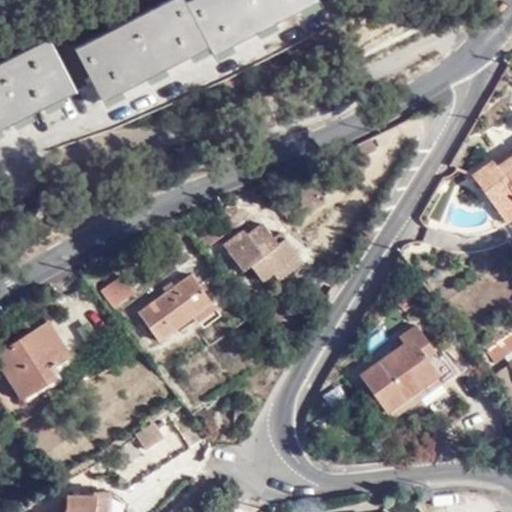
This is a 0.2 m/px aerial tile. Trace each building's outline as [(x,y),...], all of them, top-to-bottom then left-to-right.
[(164,0),(83,39),(109,94),(126,85),(127,85),(151,72),(149,67),(171,56),(174,61),(197,49),(216,40),(219,46),(239,36),(263,25),(260,18),(281,7),(285,14),(301,6),(303,5),(313,0),(164,0)] [(329,0),(313,0),(303,5),(309,14),(331,2),(329,0)] [(336,0),(352,19),(376,0),(336,0)] [(260,18),(263,25),(267,33),(289,22),(285,14),(281,7),(260,18)] [(50,102),(69,93),(82,86),(56,36),(0,63),(0,126),(7,123),(18,118),(15,112),(33,103),(36,109),(50,102)] [(239,36),(219,46),(221,50),(221,51),(225,57),(245,47),(239,36)] [(221,50),(219,46),(216,40),(197,49),(201,58),(221,50)] [(178,68),(174,61),(171,56),(149,67),(151,72),(155,80),(178,68)] [(126,85),(109,94),(113,101),(130,92),(126,85)] [(73,100),(69,93),(50,102),(54,110),(73,100)] [(40,117),(36,109),(33,103),(15,112),(18,118),(23,126),(40,117)] [(0,136),(12,131),(7,123),(0,126),(0,136)] [(472,171),(508,220),(511,217),(511,152),(497,163),(494,157),(472,171)] [(299,193),(278,205),(287,219),(307,206),(299,193)] [(341,203),(318,220),(327,232),(350,215),(341,203)] [(257,264),(268,278),(305,250),(292,233),(285,239),(270,221),(254,233),(250,229),(230,246),(249,270),(257,264)] [(163,338),(198,314),(214,302),(216,301),(196,272),(143,309),(163,338)] [(105,289),(117,305),(137,290),(125,273),(105,289)] [(417,278),(399,290),(408,305),(427,292),(417,278)] [(293,295),(281,303),(291,318),(303,309),(293,295)] [(223,314),(216,301),(214,302),(198,314),(206,326),(223,314)] [(360,371),(390,417),(446,380),(428,354),(437,347),(418,318),(401,329),(407,338),(360,371)] [(3,361),(30,404),(61,383),(57,375),(77,361),(57,328),(3,361)] [(511,365),(498,375),(511,394),(511,365)] [(442,386),(422,400),(432,414),(452,400),(442,386)] [(127,488),(191,446),(178,426),(113,467),(127,488)] [(116,511),(117,511),(122,500),(104,496),(102,500),(77,494),(69,511),(68,511),(116,511)]
